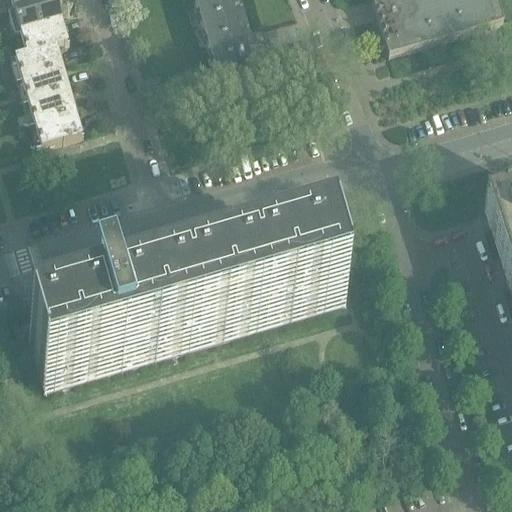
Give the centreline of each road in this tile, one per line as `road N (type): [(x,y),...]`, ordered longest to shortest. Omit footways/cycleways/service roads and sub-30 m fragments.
road 1 (residential): [(477,511),(374,174)]
road 2 (residential): [(96,0),(159,219)]
road 3 (residential): [(159,219),(294,181),(374,174)]
road 4 (residential): [(311,0),(374,174)]
road 5 (residential): [(0,268),(159,219)]
road 6 (residential): [(511,136),(374,174)]
